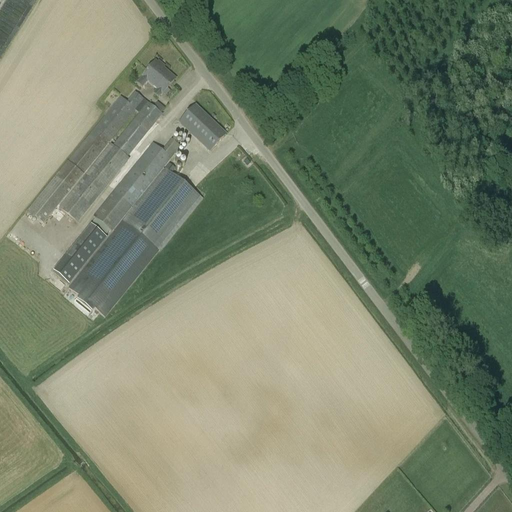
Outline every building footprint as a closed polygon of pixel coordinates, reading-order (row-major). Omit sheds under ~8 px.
[(157,63),(156,62),(142,77),(136,83),(142,89),(148,82),(156,90),(153,94),(158,99),(162,95),(175,80),(169,75),(170,74),(163,69),(165,67),(158,61),(157,63)] [(160,114),(128,88),(109,111),(44,191),(25,213),(40,225),(59,204),(71,191),(83,176),(135,111),(139,114),(112,147),(113,147),(111,149),(109,147),(58,208),(76,223),(127,162),(125,160),(126,158),(127,159),(161,117),(162,115),(160,114)] [(210,151),(209,153),(226,136),(218,129),(195,107),(179,124),(180,123),(210,151)] [(93,218),(111,233),(180,148),(171,141),(162,152),(152,145),(93,218)] [(165,170),(68,289),(99,314),(104,318),(158,252),(159,252),(201,200),(192,192),(165,170)] [(106,239),(90,226),(52,272),(68,285),(106,239)]
